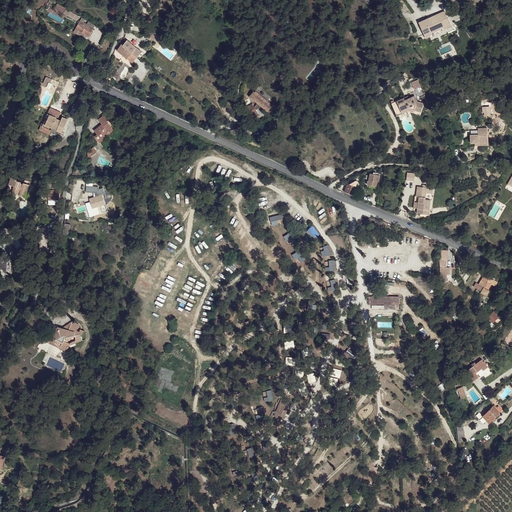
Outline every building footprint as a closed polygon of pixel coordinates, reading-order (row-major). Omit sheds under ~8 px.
[(57,3),(55,8),(64,13),(66,9),(57,3)] [(419,22),(425,38),(430,36),(429,33),(445,25),(447,28),(447,29),(452,27),(445,11),(440,13),(441,15),(434,18),(433,16),(423,20),(419,22)] [(81,19),(74,31),(84,37),(86,34),(89,36),(93,28),(88,25),(89,24),(87,24),(83,23),(84,22),(83,21),(84,20),(81,19)] [(429,33),(430,36),(447,28),(445,25),(429,33)] [(148,29),(144,34),(150,38),(150,37),(157,41),(160,37),(148,29)] [(127,40),(123,45),(138,57),(142,51),(127,40)] [(122,44),(117,50),(133,62),(138,57),(123,45),(122,44)] [(43,83),(42,85),(46,87),(48,81),(50,82),(52,79),(46,76),(43,83)] [(257,103),(254,107),(256,110),(261,106),(267,111),(272,106),(253,91),(249,96),(257,103)] [(404,97),(391,103),(395,111),(400,109),(401,110),(408,107),(414,110),(421,112),(424,104),(417,101),(415,95),(409,98),(405,100),(404,97)] [(249,98),(245,100),(247,106),(247,107),(252,116),(258,113),(256,110),(254,107),(252,103),(252,104),(249,98)] [(400,109),(395,111),(397,116),(402,113),(407,111),(406,111),(408,110),(413,112),(414,110),(408,107),(401,110),(400,109)] [(52,128),(45,125),(49,114),(48,114),(42,126),(61,134),(62,132),(57,130),(52,128)] [(49,114),(45,125),(52,128),(53,126),(58,128),(57,130),(62,132),(68,119),(62,117),(61,120),(56,118),(56,117),(49,114)] [(109,132),(113,129),(107,121),(109,120),(105,115),(99,120),(102,124),(94,130),(97,134),(95,136),(99,143),(106,137),(103,134),(107,131),(109,133),(109,132)] [(111,118),(109,120),(116,129),(118,127),(111,118)] [(469,135),(470,143),(487,142),(487,128),(477,128),(477,134),(469,135)] [(87,151),(87,159),(97,152),(93,147),(87,151)] [(366,175),(366,178),(369,179),(368,181),(367,180),(366,183),(368,184),(368,185),(376,186),(377,181),(379,181),(380,175),(376,174),(373,174),(370,173),(369,175),(366,175)] [(25,197),(29,185),(23,183),(22,184),(20,183),(21,182),(16,181),(17,179),(11,178),(6,194),(11,196),(12,193),(16,194),(16,193),(20,194),(19,195),(25,197)] [(350,183),(346,187),(344,192),(353,195),(357,186),(356,186),(358,181),(356,180),(351,184),(350,183)] [(418,208),(417,213),(427,214),(427,209),(429,210),(430,200),(425,199),(426,192),(427,193),(428,191),(428,188),(428,187),(417,186),(416,196),(419,196),(418,202),(418,208)] [(106,203),(102,194),(89,199),(92,208),(106,203)] [(106,203),(92,208),(94,212),(107,207),(106,203)] [(447,281),(446,274),(443,274),(443,267),(446,268),(447,261),(448,250),(446,249),(446,251),(442,250),(440,250),(439,254),(440,260),(440,267),(441,278),(443,278),(443,281),(447,281)] [(474,287),(482,291),(481,292),(487,296),(489,291),(488,290),(492,284),(495,286),(497,282),(489,277),(488,279),(486,278),(483,276),(479,284),(476,282),(474,287)] [(487,317),(493,323),(499,317),(493,311),(487,317)] [(52,344),(59,347),(60,348),(61,348),(61,347),(62,347),(63,347),(68,349),(69,345),(70,343),(68,342),(63,340),(65,338),(76,335),(76,336),(76,340),(75,342),(82,339),(81,336),(83,331),(80,329),(79,332),(76,331),(79,325),(72,322),(67,332),(64,331),(65,329),(63,328),(54,325),(49,336),(46,335),(44,341),(52,344)] [(72,322),(63,328),(65,329),(64,331),(67,332),(72,322)] [(465,371),(472,381),(478,377),(476,373),(482,368),(487,365),(482,359),(476,363),(475,362),(472,364),(473,366),(465,371)] [(281,399),(274,416),(276,417),(283,400),(281,399)] [(283,400),(276,417),(280,419),(281,419),(284,413),(285,413),(287,409),(286,409),(288,402),(283,400)] [(500,412),(493,406),(483,416),(489,423),(496,416),(497,416),(500,413),(500,412)]
